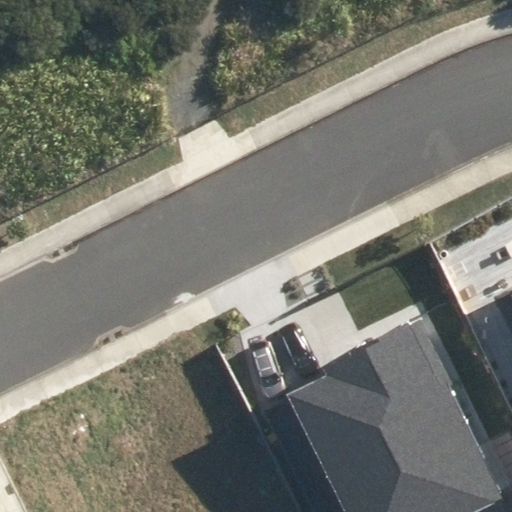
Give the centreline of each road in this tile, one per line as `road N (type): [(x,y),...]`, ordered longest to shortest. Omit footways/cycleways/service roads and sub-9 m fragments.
road 1 (residential): [(0,341),(511,88)]
road 2 (track): [(232,225),(182,87),(213,22),(239,0)]
